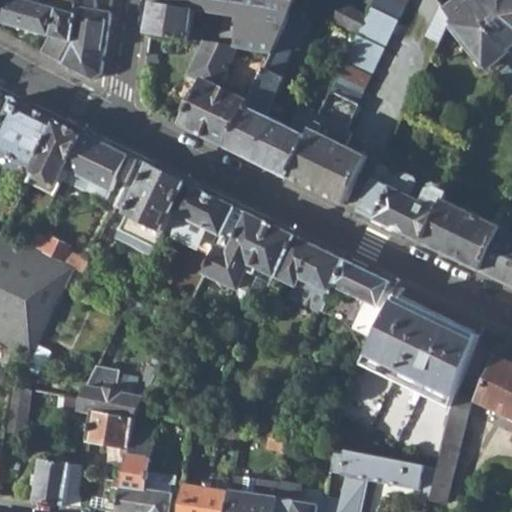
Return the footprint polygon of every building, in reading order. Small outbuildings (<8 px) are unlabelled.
[(60,63),(70,44),(71,42),(75,16),(76,9),(77,0),(0,0),(0,22),(47,37),(41,53),(60,63)] [(151,0),(151,3),(196,11),(244,18),(239,50),(257,53),(271,57),(272,55),(277,45),(290,17),(298,0),(151,0)] [(288,178),(344,205),(367,157),(348,146),(353,134),(348,131),(410,0),(374,0),(366,18),(357,36),(317,118),(288,178)] [(433,0),(441,10),(451,21),(458,29),(493,71),(511,55),(511,50),(505,38),(500,20),(509,21),(508,11),(496,9),(494,0),(433,0)] [(505,38),(511,50),(511,49),(511,0),(494,0),(496,9),(508,11),(509,21),(511,34),(505,38)] [(200,44),(203,44),(205,33),(193,30),(196,11),(151,3),(146,35),(200,44)] [(330,24),(357,36),(366,18),(339,6),(330,24)] [(60,63),(91,79),(102,75),(111,14),(76,9),(75,16),(71,42),(70,44),(60,63)] [(428,38),(440,44),(451,21),(441,10),(428,38)] [(291,52),(296,55),(310,28),(290,17),(277,45),(291,52)] [(511,34),(509,21),(500,20),(505,38),(511,34)] [(203,44),(200,44),(187,75),(201,81),(180,126),(227,148),(248,104),(220,90),(239,50),(203,44)] [(286,63),(291,52),(277,45),(272,55),(286,63)] [(288,178),(317,118),(298,109),(289,127),(265,115),(283,78),(280,76),(286,63),(272,55),(271,57),(248,104),(227,148),(288,178)] [(499,78),(509,90),(511,88),(511,74),(509,71),(499,78)] [(0,129),(0,151),(35,168),(59,121),(14,99),(0,129)] [(30,180),(57,193),(68,168),(85,133),(59,121),(35,168),(30,180)] [(120,178),(129,182),(140,160),(85,133),(68,168),(114,190),(120,178)] [(116,239),(152,257),(166,230),(175,211),(188,183),(140,160),(129,182),(117,206),(128,211),(116,239)] [(357,211),(426,245),(445,203),(450,194),(442,189),(439,193),(429,187),(421,203),(408,197),(414,186),(411,179),(401,173),(398,175),(380,166),(357,211)] [(188,183),(175,211),(193,220),(193,221),(206,227),(206,226),(225,234),(238,208),(188,183)] [(491,226),(445,203),(426,245),(480,271),(500,231),(491,226)] [(240,301),(255,309),(265,303),(278,277),(298,237),(238,208),(225,234),(216,252),(206,272),(240,288),(240,301)] [(501,208),(491,226),(500,231),(501,227),(509,211),(501,208)] [(166,230),(216,252),(225,234),(206,226),(206,227),(193,221),(193,220),(175,211),(166,230)] [(511,232),(501,227),(500,231),(480,271),(511,286),(511,232)] [(0,341),(33,357),(39,345),(67,287),(76,268),(32,246),(4,233),(0,230),(0,341)] [(76,268),(86,273),(92,261),(71,251),(73,248),(38,232),(32,246),(76,268)] [(322,299),(329,302),(349,261),(298,237),(278,277),(298,287),(302,279),(326,290),(322,299)] [(322,315),(331,320),(339,304),(345,307),(352,293),(362,301),(363,298),(381,307),(393,283),(349,261),(329,302),(322,315)] [(76,268),(67,287),(78,292),(86,273),(76,268)] [(127,310),(137,315),(151,287),(140,282),(127,310)] [(337,418),(438,464),(451,412),(458,395),(481,336),(398,296),(337,418)] [(54,352),(39,345),(33,357),(28,368),(43,375),(54,352)] [(511,439),(511,442),(511,362),(501,358),(479,404),(511,418),(511,439)] [(81,409),(93,412),(94,411),(136,420),(139,409),(159,369),(149,365),(140,382),(134,394),(117,392),(120,379),(122,371),(99,366),(83,400),(81,409)] [(140,382),(120,379),(117,392),(134,394),(140,382)] [(213,407),(223,411),(235,389),(225,384),(213,407)] [(14,387),(7,430),(25,434),(32,391),(14,387)] [(429,498),(447,502),(472,399),(458,395),(451,412),(438,464),(436,469),(431,490),(429,498)] [(65,412),(80,413),(81,409),(83,400),(67,397),(65,412)] [(119,511),(171,511),(174,495),(171,493),(174,484),(177,485),(178,478),(149,473),(151,460),(148,460),(154,429),(156,429),(159,414),(139,409),(136,420),(131,447),(128,465),(126,481),(120,511),(119,511)] [(111,463),(128,465),(131,447),(136,420),(94,411),(93,412),(89,440),(106,443),(104,452),(112,453),(111,463)] [(271,436),(286,438),(291,429),(271,418),(263,434),(271,436)] [(194,431),(241,438),(242,430),(195,421),(194,431)] [(267,449),(286,452),(289,439),(286,438),(271,436),(267,449)] [(300,458),(302,442),(289,439),(286,452),(286,456),(300,458)] [(356,475),(431,490),(436,469),(335,448),(331,471),(356,475)] [(37,502),(67,506),(72,475),(74,458),(67,458),(67,462),(44,459),(37,502)] [(356,475),(331,471),(328,492),(348,496),(352,494),(356,475)] [(229,511),(276,511),(279,498),(282,480),(235,473),(232,491),(229,511)] [(67,506),(79,508),(81,495),(84,477),(72,475),(67,506)] [(120,511),(126,481),(108,479),(104,509),(120,511)] [(279,498),(276,511),(319,511),(320,504),(300,501),(302,483),(282,480),(279,498)] [(180,511),(229,511),(232,491),(186,484),(180,511)] [(79,508),(92,509),(94,496),(81,495),(79,508)]
